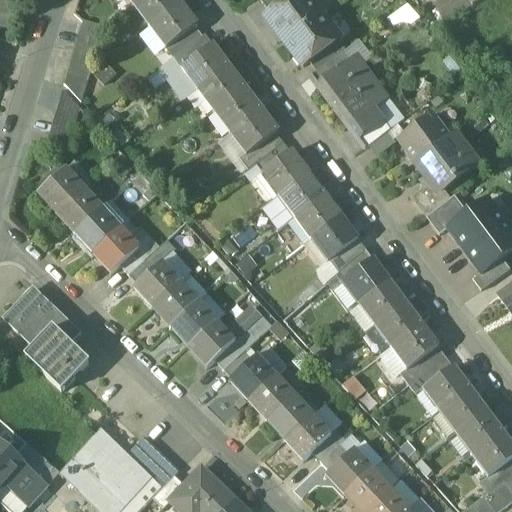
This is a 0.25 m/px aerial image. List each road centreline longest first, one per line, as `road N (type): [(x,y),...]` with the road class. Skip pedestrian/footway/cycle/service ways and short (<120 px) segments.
road 1 (residential): [(511,395),(217,0)]
road 2 (residential): [(0,244),(43,267),(294,511)]
road 3 (residential): [(57,0),(0,189)]
